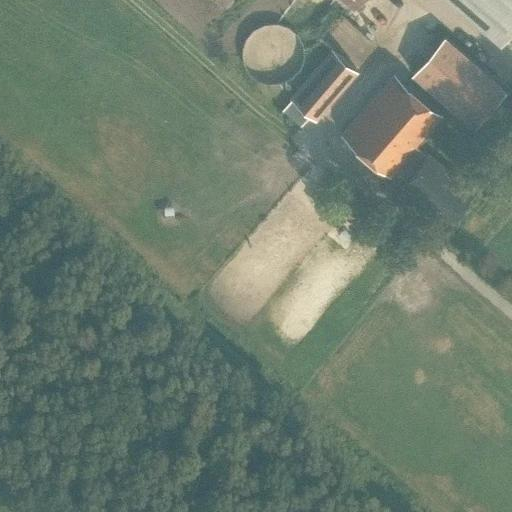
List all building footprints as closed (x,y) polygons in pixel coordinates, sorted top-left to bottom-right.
[(343,0),(354,9),(362,0),(343,0)] [(511,0),(447,0),(501,47),(511,33),(511,0)] [(312,50),(313,44),(312,39),(310,31),(306,25),(302,21),(299,18),(292,14),(286,13),(278,13),(272,14),(268,16),(262,19),(257,23),(254,28),(251,34),(250,40),(250,46),(251,53),(253,58),(257,64),(261,69),(264,71),(271,74),(277,75),(283,76),(288,75),(293,73),(298,71),(304,66),(308,61),(310,56),(312,50)] [(506,90),(445,37),(413,74),(474,127),(506,90)] [(302,126),(311,116),(316,120),(358,72),(332,50),(291,98),(292,99),(283,110),(302,126)] [(442,115),(394,74),(342,134),(390,176),(395,169),(407,180),(404,184),(447,222),(472,193),(428,155),(427,156),(416,146),(442,115)] [(338,229),(352,234),(359,215),(345,210),(338,229)] [(221,235),(208,249),(223,262),(235,248),(221,235)] [(201,258),(190,267),(209,288),(220,278),(201,258)] [(216,305),(229,309),(233,298),(220,293),(216,305)]
